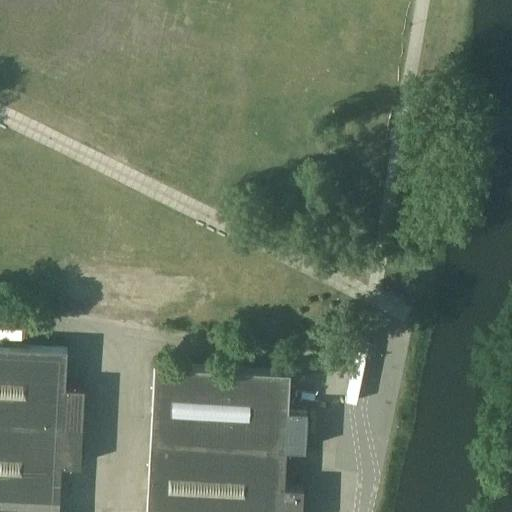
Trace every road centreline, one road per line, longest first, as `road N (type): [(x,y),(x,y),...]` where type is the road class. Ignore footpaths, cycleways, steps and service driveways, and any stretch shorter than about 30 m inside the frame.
road 1 (unclassified): [(368,351),(111,337)]
road 2 (unclassified): [(104,511),(111,337)]
road 3 (unclassified): [(347,511),(368,351)]
